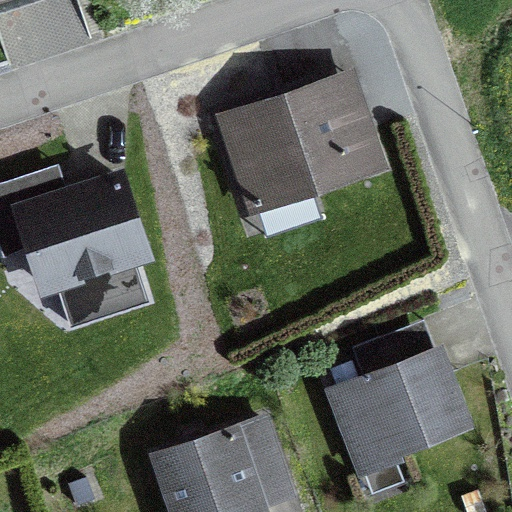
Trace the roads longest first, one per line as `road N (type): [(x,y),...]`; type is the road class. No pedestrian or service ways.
road 1 (residential): [(380,0),(401,18),(413,48),(511,353)]
road 2 (residential): [(0,102),(317,0)]
